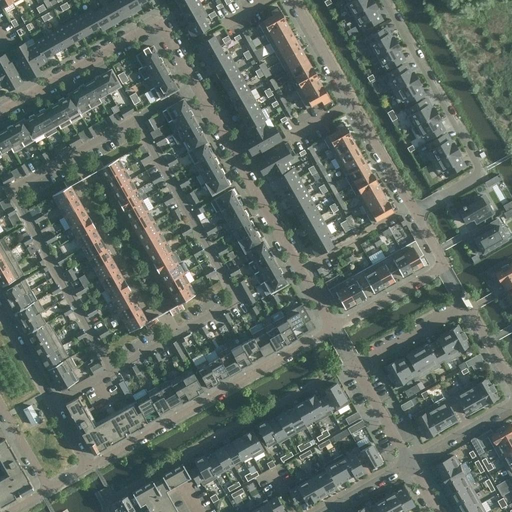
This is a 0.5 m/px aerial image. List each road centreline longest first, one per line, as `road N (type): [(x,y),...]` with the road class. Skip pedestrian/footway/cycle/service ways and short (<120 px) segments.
road 1 (residential): [(111,367),(237,298),(137,121)]
road 2 (residential): [(111,367),(12,192),(137,121)]
road 3 (residential): [(86,467),(332,328)]
road 4 (residential): [(412,210),(481,172),(383,0)]
road 5 (residential): [(197,88),(332,328)]
road 6 (residential): [(0,112),(160,23),(197,88)]
road 7 (residential): [(148,478),(355,367)]
road 8 (residential): [(443,265),(332,328)]
road 9 (residential): [(355,367),(466,305)]
road 10 (residential): [(412,210),(350,104)]
